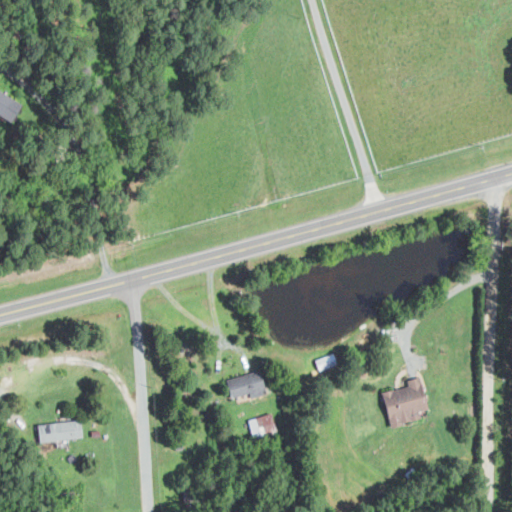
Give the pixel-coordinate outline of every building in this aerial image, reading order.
[(24,103),(0,88),(0,112),(13,121),(24,103)] [(250,397),(248,392),(230,397),(225,379),(258,370),(265,393),(250,397)] [(418,377),(405,380),(407,386),(392,390),(391,388),(380,391),(389,427),(401,424),(400,421),(409,419),(409,420),(419,418),(418,410),(426,408),(418,377)] [(249,418),(252,437),(276,432),(273,413),(249,418)] [(82,436),(37,441),(35,424),(80,419),(82,436)] [(90,437),(90,430),(100,429),(100,436),(90,437)] [(59,493),(73,490),(75,498),(60,501),(59,493)]
